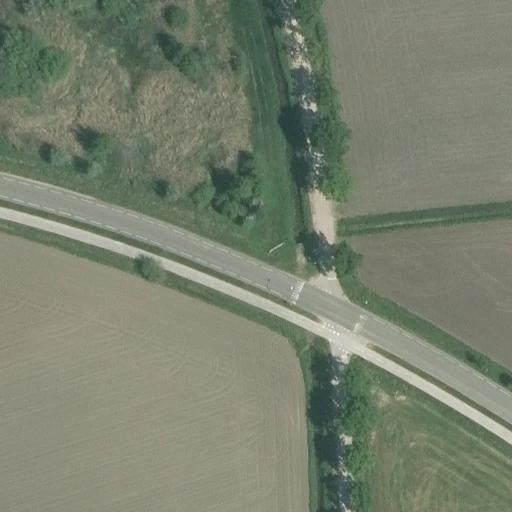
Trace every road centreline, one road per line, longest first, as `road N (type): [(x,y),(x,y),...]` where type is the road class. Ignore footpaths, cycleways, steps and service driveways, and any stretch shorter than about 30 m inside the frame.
road 1 (secondary): [(0,187),(162,235),(254,273),(427,357),(511,411)]
road 2 (track): [(286,0),(324,209),(344,511)]
